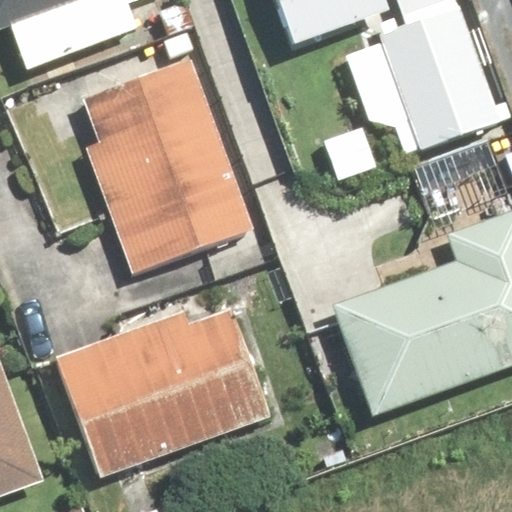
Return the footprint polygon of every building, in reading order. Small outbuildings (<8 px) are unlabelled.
[(0,0),(0,45),(23,37),(39,78),(154,36),(143,8),(165,0),(0,0)] [(293,0),(310,49),(387,24),(430,153),(505,128),(462,0),(293,0)] [(199,67),(93,105),(109,148),(93,154),(138,277),(259,234),(199,67)] [(383,174),(367,133),(327,149),(342,189),(383,174)] [(459,269),(341,312),(381,420),(511,372),(511,221),(450,245),(459,269)] [(241,310),(70,368),(109,480),(279,421),(241,310)] [(0,328),(0,502),(58,481),(0,328)]
